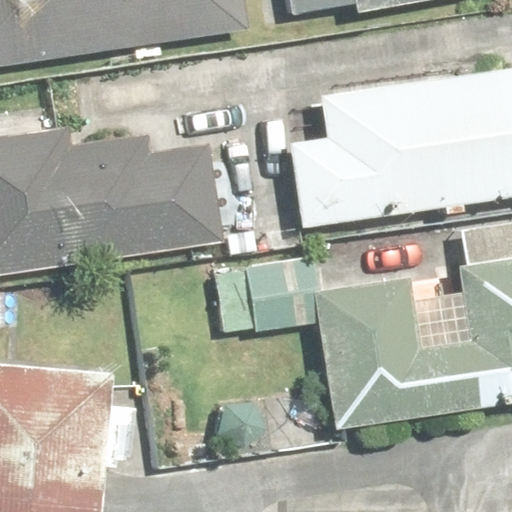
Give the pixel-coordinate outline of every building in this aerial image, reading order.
[(0,0),(0,107),(155,94),(146,0),(0,0)] [(209,0),(217,65),(455,39),(450,0),(209,0)] [(460,111),(257,133),(261,177),(228,182),(241,274),(511,234),(511,141),(464,148),(460,111)] [(177,167),(0,180),(0,312),(187,299),(177,167)] [(257,472),(317,465),(317,469),(435,450),(437,460),(511,445),(511,292),(409,313),(421,376),(347,388),(337,309),(246,320),(244,300),(151,311),(160,380),(244,370),(257,472)] [(0,511),(52,511),(61,412),(0,406),(0,511)]
